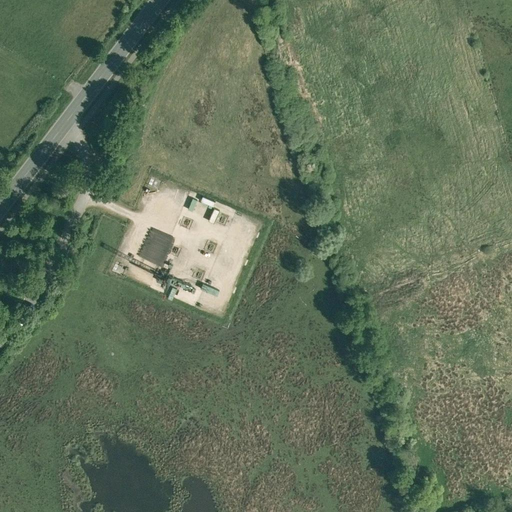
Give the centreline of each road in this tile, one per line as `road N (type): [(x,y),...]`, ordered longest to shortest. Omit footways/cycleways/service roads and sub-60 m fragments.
road 1 (unclassified): [(57,125),(84,155),(83,194),(42,285),(0,338)]
road 2 (primary): [(57,125),(153,0)]
